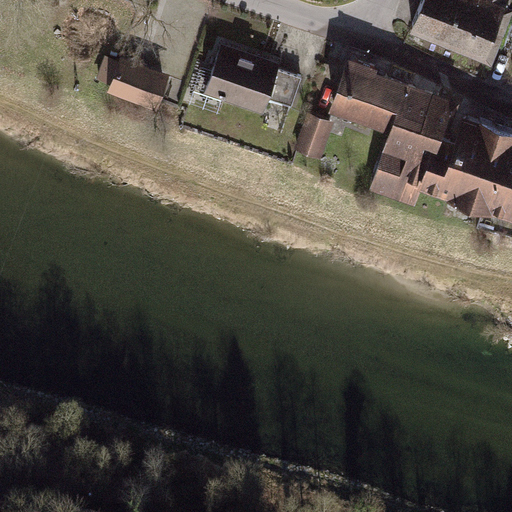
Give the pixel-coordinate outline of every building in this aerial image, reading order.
[(422,0),(413,23),(485,52),(505,0),(422,0)] [(269,60),(222,44),(209,82),(222,87),(220,94),(263,108),(268,95),(292,103),(302,74),(268,63),(269,60)] [(120,60),(108,55),(100,76),(112,81),(112,82),(155,98),(164,74),(120,58),(120,60)] [(415,197),(422,178),(437,134),(448,103),(432,97),(433,92),(349,63),(334,103),(394,124),(374,182),(415,197)] [(310,112),(298,146),(318,153),(330,119),(310,112)] [(456,140),(437,134),(422,178),(454,189),(489,201),(508,208),(511,197),(511,129),(483,119),(482,121),(465,115),(456,140)]
